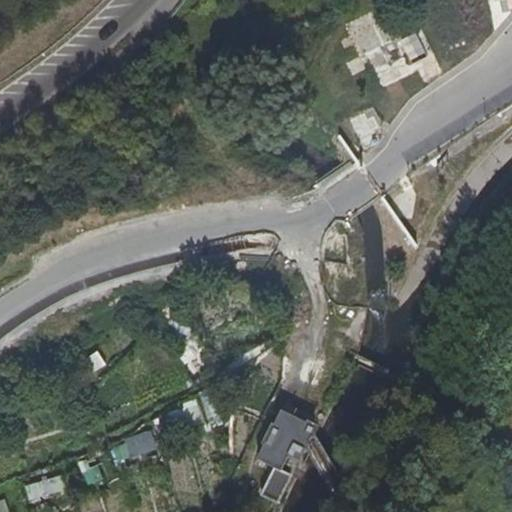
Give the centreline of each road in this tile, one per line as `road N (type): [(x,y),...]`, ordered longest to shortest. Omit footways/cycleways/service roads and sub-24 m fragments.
road 1 (unclassified): [(0,318),(71,277),(298,225),(370,181)]
road 2 (primary): [(0,123),(148,0)]
road 3 (unknown): [(298,225),(311,312),(300,399)]
